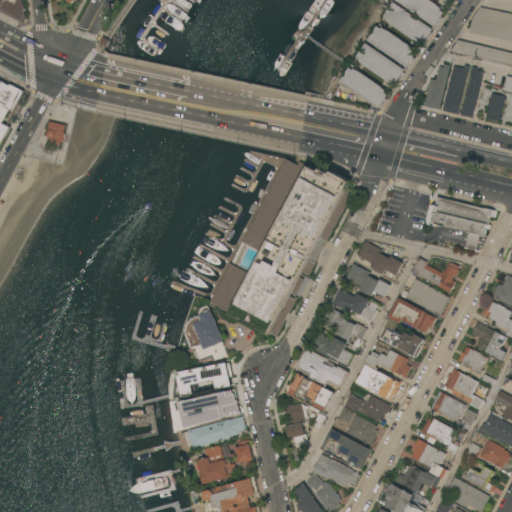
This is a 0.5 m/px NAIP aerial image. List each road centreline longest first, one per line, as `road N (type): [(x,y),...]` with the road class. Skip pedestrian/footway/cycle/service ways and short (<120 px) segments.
road 1 (residential): [(380,161),(353,230),(259,389),(278,511)]
road 2 (residential): [(358,511),(511,225)]
road 3 (primary): [(76,90),(298,137)]
road 4 (residential): [(390,138),(474,0)]
road 5 (primary): [(380,161),(511,194)]
road 6 (primary): [(190,89),(64,59)]
